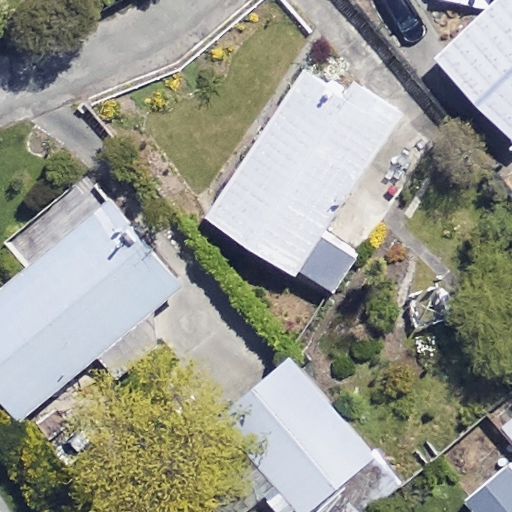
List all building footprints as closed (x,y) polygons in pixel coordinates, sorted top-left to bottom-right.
[(511,0),(448,59),(511,128),(511,0)] [(398,195),(372,178),(412,117),(324,58),(218,217),(332,294),(398,195)] [(186,289),(89,180),(16,244),(38,270),(0,303),(0,377),(72,458),(98,435),(64,397),(186,289)] [(310,511),(372,470),(298,362),(223,413),(290,511),(310,511)] [(511,410),(501,419),(511,432),(511,410)] [(511,511),(511,477),(477,508),(480,511),(511,511)]
